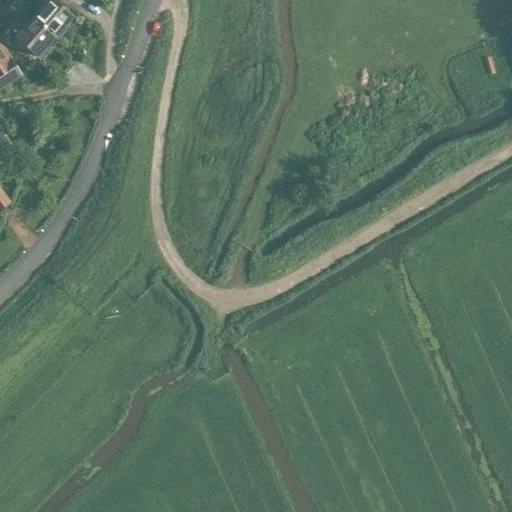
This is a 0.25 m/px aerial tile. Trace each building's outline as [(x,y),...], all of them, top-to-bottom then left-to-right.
[(34,0),(30,5),(32,7),(53,26),(71,6),(64,0),(34,0)] [(12,30),(15,27),(36,45),(53,26),(32,7),(30,5),(20,17),(16,12),(5,24),(12,30)] [(0,32),(0,77),(21,64),(0,32)] [(488,45),(482,47),(486,62),(493,60),(488,45)] [(1,118),(0,118),(0,151),(16,143),(1,118)] [(0,195),(9,189),(0,177),(0,195)]
